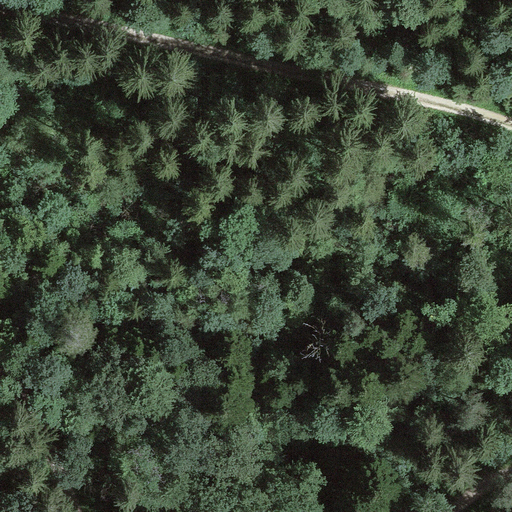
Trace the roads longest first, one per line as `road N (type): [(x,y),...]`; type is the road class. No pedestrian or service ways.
road 1 (track): [(0,0),(511,123)]
road 2 (track): [(0,361),(21,383),(76,511)]
